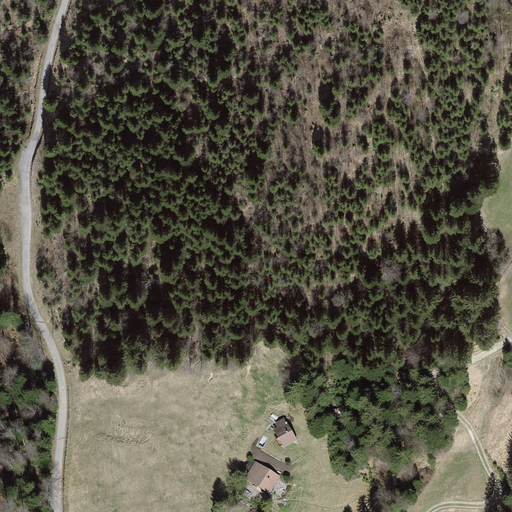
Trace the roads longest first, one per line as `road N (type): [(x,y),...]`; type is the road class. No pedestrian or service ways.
road 1 (track): [(56,0),(22,150),(31,311),(65,387),(58,511)]
road 2 (track): [(511,341),(471,362),(439,367),(428,394),(477,440),(498,484),(491,506),(434,511)]
